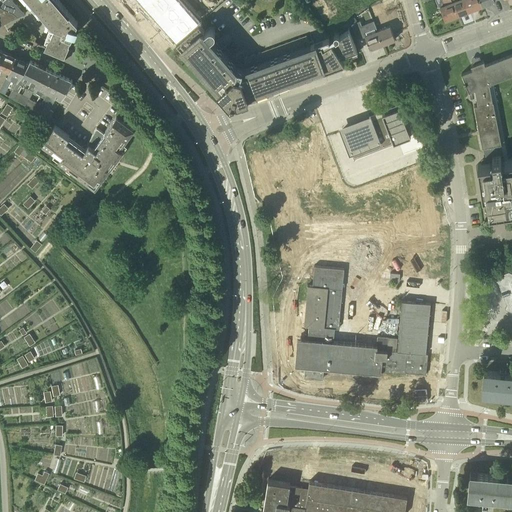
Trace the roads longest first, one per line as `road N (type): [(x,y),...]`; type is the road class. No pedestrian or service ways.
road 1 (residential): [(456,351),(458,205),(427,53)]
road 2 (secondary): [(230,408),(241,341),(240,245),(228,188),(204,136)]
road 3 (residential): [(204,136),(427,53)]
road 4 (secondary): [(230,408),(262,421),(447,440)]
road 5 (secondary): [(448,427),(264,403),(230,408)]
road 6 (secondary): [(204,136),(95,0)]
